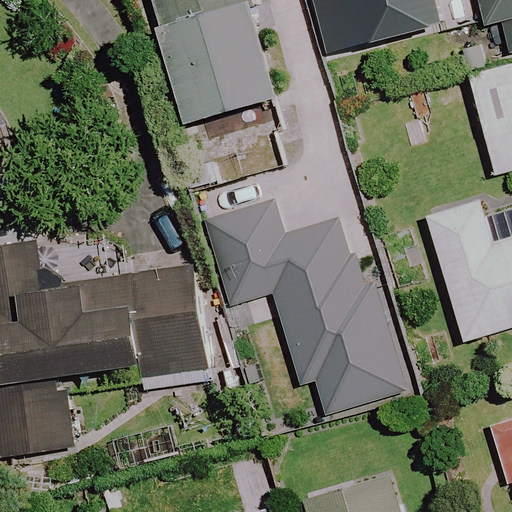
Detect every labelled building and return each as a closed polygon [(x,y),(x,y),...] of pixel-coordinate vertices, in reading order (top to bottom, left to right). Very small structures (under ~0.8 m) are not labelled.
[(275,101),(248,0),(151,0),(184,125),(275,101)] [(400,0),(310,0),(324,45),(406,20),(400,0)] [(511,0),(472,0),(481,29),(511,19),(511,0)] [(511,172),(511,66),(466,79),(492,178),(511,172)] [(280,237),(269,202),(203,221),(227,307),(270,294),(296,386),(310,382),(320,414),(409,389),(373,265),(347,273),(332,221),(280,237)] [(511,329),(511,241),(491,247),(479,203),(424,218),(459,344),(511,329)] [(91,283),(85,238),(0,249),(0,457),(76,448),(67,377),(134,368),(137,392),(205,383),(190,269),(91,283)] [(511,415),(495,420),(511,476),(511,415)] [(409,511),(398,474),(310,499),(313,511),(409,511)]
